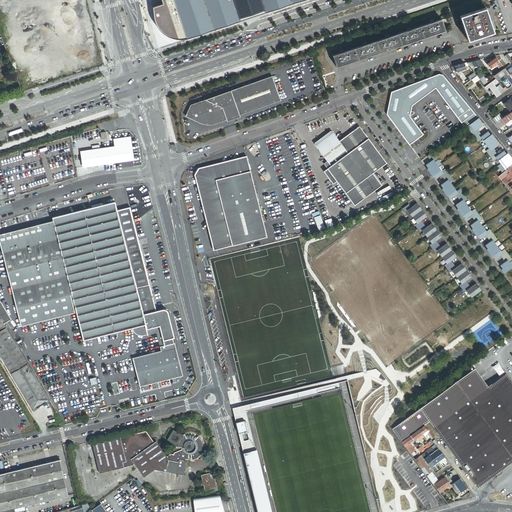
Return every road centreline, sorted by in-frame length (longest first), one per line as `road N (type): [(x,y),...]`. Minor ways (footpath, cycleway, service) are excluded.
road 1 (primary): [(138,90),(407,0)]
road 2 (unclassified): [(352,98),(511,315)]
road 3 (primary): [(363,0),(134,76)]
road 4 (residential): [(200,400),(0,449)]
road 5 (residential): [(167,166),(352,98)]
road 6 (tertiary): [(209,389),(173,225)]
road 7 (unclassified): [(0,212),(155,170)]
road 8 (primary): [(0,136),(138,90)]
road 9 (primary): [(134,76),(0,121)]
